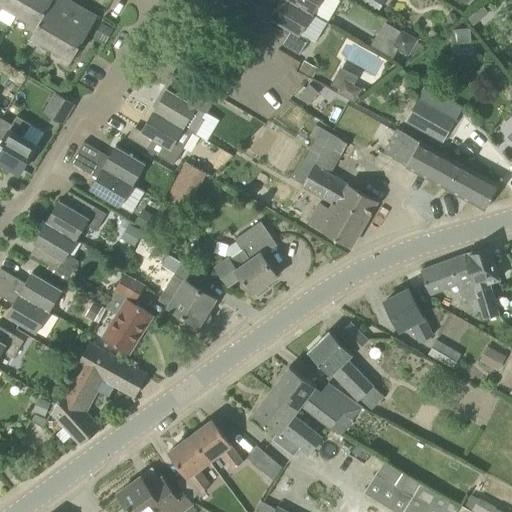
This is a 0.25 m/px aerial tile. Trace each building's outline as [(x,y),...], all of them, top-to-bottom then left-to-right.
[(0,0),(0,11),(4,5),(18,14),(26,0),(0,0)] [(26,0),(18,14),(31,21),(27,27),(34,31),(28,42),(52,0),(26,0)] [(51,47),(74,7),(65,2),(66,0),(52,0),(28,42),(34,46),(38,40),(51,47)] [(283,42),(284,43),(301,54),(309,40),(300,35),(313,13),(290,0),(267,0),(277,6),(270,17),(287,27),(284,31),(288,33),(283,42)] [(290,0),(313,13),(319,0),(290,0)] [(358,0),(378,13),(386,0),(358,0)] [(74,7),(51,47),(65,56),(61,61),(69,66),(98,16),(88,10),(86,14),(74,7)] [(474,13),(468,19),(473,25),(480,20),(474,13)] [(102,22),(94,36),(105,42),(106,43),(114,28),(102,22)] [(256,48),(262,37),(242,25),(235,35),(256,48)] [(471,26),(451,28),(453,45),(472,43),(471,26)] [(401,28),(393,40),(395,47),(409,56),(410,54),(413,56),(425,46),(418,41),(419,40),(401,28)] [(250,58),(256,48),(235,35),(229,46),(250,58)] [(244,68),(250,58),(229,46),(223,56),(244,68)] [(217,67),(238,79),(244,68),(223,56),(217,67)] [(299,71),(313,78),(318,68),(304,61),(299,71)] [(211,77),(231,89),(238,79),(217,67),(211,77)] [(354,85),(359,77),(341,67),(331,85),(339,89),(338,92),(355,102),(362,89),(354,85)] [(205,87),(220,96),(225,100),(231,89),(211,77),(205,87)] [(298,95),(308,103),(319,92),(309,83),(298,95)] [(202,118),(213,100),(188,85),(182,95),(168,87),(155,109),(185,127),(194,132),(196,134),(205,119),(202,118)] [(426,86),(406,121),(443,142),(463,106),(426,86)] [(43,112),(63,124),(75,103),(56,91),(43,112)] [(144,127),(142,131),(153,138),(147,148),(154,152),(158,154),(175,164),(185,147),(176,142),(185,127),(155,109),(144,127)] [(0,122),(10,128),(0,145),(0,160),(21,173),(38,144),(24,136),(31,123),(18,115),(13,124),(2,117),(0,120),(0,122)] [(317,139),(295,178),(304,183),(304,184),(303,185),(304,186),(336,204),(333,210),(321,202),(312,217),(309,222),(314,224),(352,246),(353,244),(352,244),(359,232),(376,202),(376,203),(377,201),(375,200),(331,174),(343,153),(348,144),(349,142),(323,128),(316,124),(310,135),(317,139)] [(385,152),(407,165),(407,166),(486,209),(498,187),(499,184),(398,128),(385,152)] [(84,141),(78,152),(133,185),(133,184),(146,162),(117,145),(110,156),(84,141)] [(233,155),(224,150),(215,165),(220,168),(233,155)] [(145,191),(133,184),(133,185),(78,152),(72,162),(98,177),(91,189),(132,213),(145,191)] [(208,173),(187,161),(167,197),(189,208),(208,173)] [(47,222),(76,239),(85,224),(97,231),(107,213),(94,206),(88,216),(60,199),(47,222)] [(135,224),(147,230),(155,215),(143,209),(135,224)] [(123,217),(120,223),(126,227),(129,221),(123,217)] [(229,258),(216,268),(228,285),(240,277),(253,293),(256,291),(259,296),(271,288),(267,283),(278,276),(263,255),(277,245),(261,221),(235,239),(242,251),(230,259),(229,258)] [(36,240),(34,243),(37,245),(42,247),(62,259),(58,266),(56,270),(43,263),(38,272),(63,287),(68,278),(68,277),(79,260),(68,254),(76,239),(47,222),(36,240)] [(143,232),(128,224),(121,238),(136,246),(143,232)] [(466,254),(478,296),(485,318),(499,314),(489,281),(500,278),(490,246),(466,254)] [(462,302),(478,296),(466,254),(463,254),(421,270),(430,294),(456,284),(462,302)] [(175,273),(159,299),(170,306),(199,324),(199,323),(203,325),(208,324),(213,317),(212,311),(208,309),(216,297),(201,288),(207,278),(188,266),(182,262),(171,255),(164,266),(175,273)] [(27,283),(1,267),(0,269),(0,281),(49,311),(63,288),(33,271),(27,283)] [(116,289),(106,307),(116,313),(102,335),(128,351),(151,314),(130,301),(133,298),(136,300),(144,286),(126,274),(116,289)] [(0,281),(0,294),(14,303),(7,315),(37,332),(49,311),(0,281)] [(434,335),(410,289),(385,301),(400,330),(411,324),(421,342),(434,335)] [(94,301),(86,315),(99,322),(107,308),(94,301)] [(368,340),(359,331),(351,322),(341,332),(358,350),(368,340)] [(309,351),(331,374),(334,372),(360,398),(361,398),(371,408),(384,395),(348,359),(353,353),(337,337),(330,330),(309,351)] [(0,355),(3,350),(14,357),(24,341),(12,333),(5,344),(0,340),(0,355)] [(437,340),(429,354),(453,367),(461,353),(437,340)] [(84,446),(103,430),(85,411),(104,378),(116,385),(135,395),(147,374),(90,343),(54,415),(84,446)] [(76,365),(82,354),(72,349),(66,359),(76,365)] [(495,350),(487,364),(498,371),(506,356),(495,350)] [(65,363),(55,363),(56,376),(66,375),(65,363)] [(341,435),(353,420),(314,389),(316,386),(290,366),(272,390),(297,410),(302,405),(340,434),(341,435)] [(297,410),(272,390),(253,413),(279,433),(274,439),(294,454),(300,445),(310,453),(322,438),(293,415),(297,410)] [(40,397),(33,411),(45,416),(52,403),(40,397)] [(35,414),(32,422),(42,426),(43,426),(47,418),(35,414)] [(213,419),(191,435),(210,460),(221,452),(233,469),(243,461),(231,445),(232,445),(213,419)] [(199,468),(210,460),(191,435),(169,451),(187,474),(178,481),(184,489),(192,499),(211,485),(199,468)] [(274,480),(283,466),(258,445),(248,457),(274,480)] [(398,511),(456,511),(460,505),(385,460),(377,473),(365,492),(398,511)] [(127,487),(119,492),(128,505),(126,506),(129,511),(152,511),(163,504),(169,511),(180,511),(193,503),(191,500),(192,499),(184,489),(176,495),(162,477),(160,479),(152,469),(149,471),(152,475),(145,481),(141,476),(127,487)] [(285,511),(261,499),(254,511),(285,511)]
